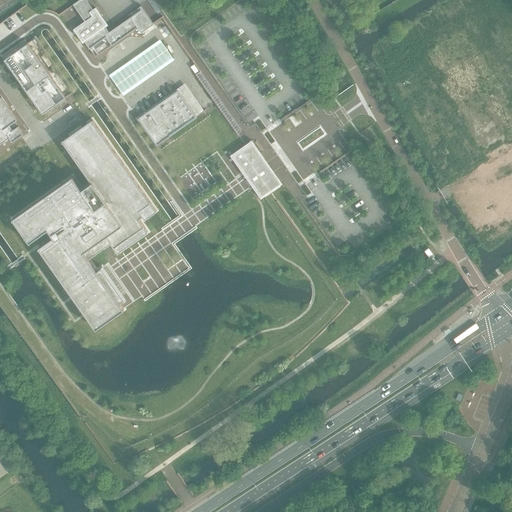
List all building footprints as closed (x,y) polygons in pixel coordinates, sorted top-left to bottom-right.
[(93,8),(87,0),(79,0),(76,3),(87,20),(86,21),(76,27),(89,46),(105,35),(112,45),(138,27),(141,32),(153,23),(143,9),(110,32),(106,26),(108,24),(96,6),(93,8)] [(175,60),(160,39),(110,74),(125,95),(175,60)] [(65,98),(27,42),(4,58),(42,114),(65,98)] [(142,118),(158,141),(198,114),(182,91),(142,118)] [(0,142),(9,137),(12,140),(23,132),(18,125),(12,128),(8,124),(17,118),(0,95),(0,142)] [(87,253),(110,238),(116,248),(147,228),(138,215),(142,213),(145,217),(156,209),(94,118),(64,139),(93,180),(83,187),(75,175),(14,216),(29,238),(49,224),(54,233),(37,245),(86,316),(93,327),(121,307),(115,299),(124,294),(113,277),(103,263),(97,267),(87,253)] [(253,186),(261,197),(264,195),(270,191),(281,183),(274,172),(270,167),(266,162),(251,141),(246,144),(231,155),(245,173),(250,181),(253,186)] [(203,172),(198,165),(185,175),(190,182),(203,172)] [(476,389),(470,387),(464,406),(468,408),(473,409),(480,391),(476,389)]
